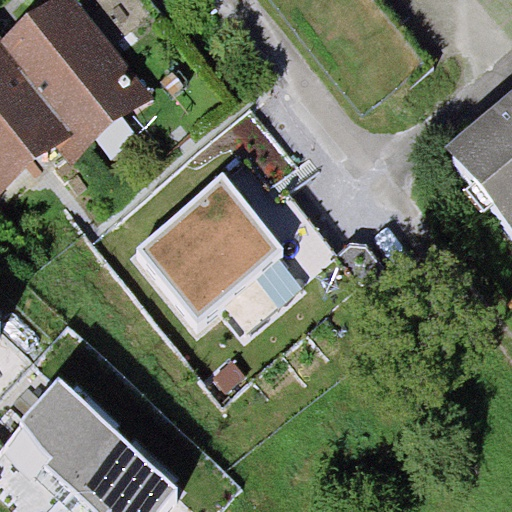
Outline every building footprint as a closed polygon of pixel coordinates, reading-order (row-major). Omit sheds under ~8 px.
[(58,0),(5,44),(0,48),(73,138),(59,149),(74,167),(157,99),(75,0),(58,0)] [(0,48),(5,44),(0,38),(0,197),(59,149),(73,138),(0,48)] [(511,100),(445,156),(511,236),(511,100)] [(296,254),(224,169),(125,251),(196,336),(296,254)] [(73,494),(121,443),(61,386),(21,429),(54,461),(46,469),(57,479),(73,494)] [(121,443),(73,494),(86,506),(92,511),(164,511),(179,497),(121,443)]
